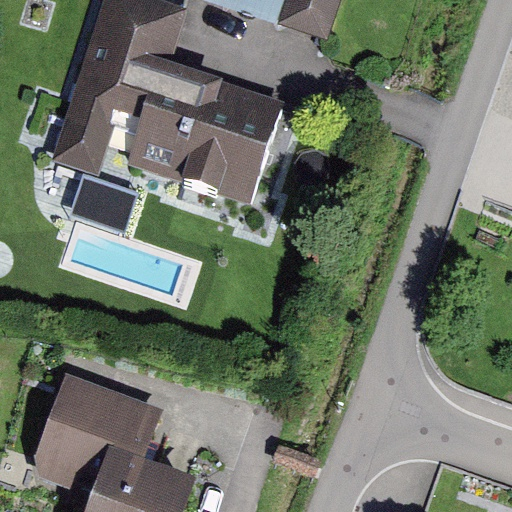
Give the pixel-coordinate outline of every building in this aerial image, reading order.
[(191,21),(124,0),(109,0),(55,171),(101,186),(116,138),(141,146),(131,176),(187,194),(185,201),(221,212),(223,206),(253,215),(286,115),(172,79),(191,21)] [(277,36),(289,0),(175,0),(175,3),(277,36)] [(346,0),(289,0),(277,36),(329,53),(346,0)] [(112,461),(149,474),(168,418),(66,384),(31,488),(96,510),(112,461)] [(112,461),(96,510),(95,511),(188,511),(196,490),(149,474),(112,461)]
